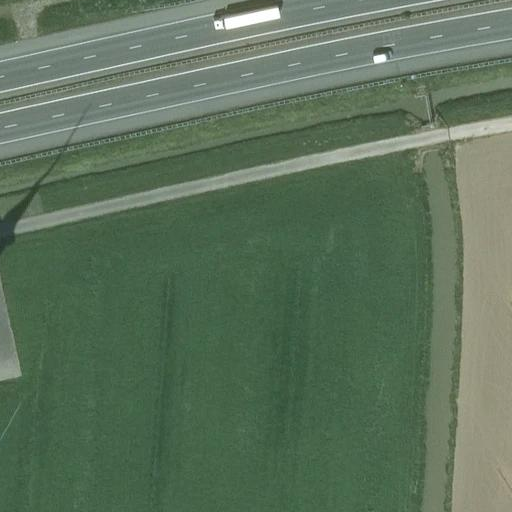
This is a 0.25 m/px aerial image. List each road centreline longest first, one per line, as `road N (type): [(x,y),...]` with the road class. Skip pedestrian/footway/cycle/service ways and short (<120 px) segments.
road 1 (motorway): [(0,128),(511,24)]
road 2 (motorway): [(362,0),(0,77)]
